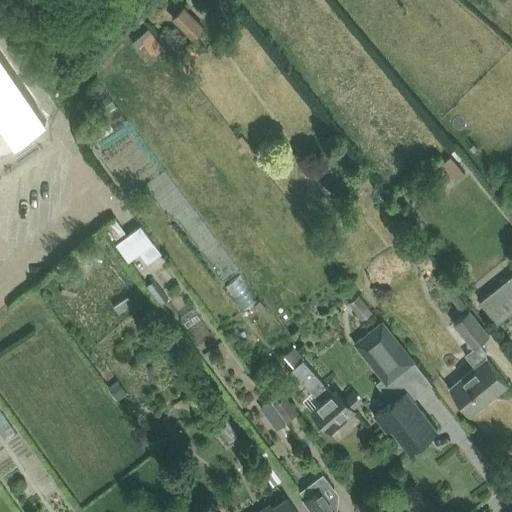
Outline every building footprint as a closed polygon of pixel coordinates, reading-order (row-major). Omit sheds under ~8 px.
[(171,18),(192,39),(205,26),(184,5),(171,18)] [(148,29),(132,42),(147,60),(147,61),(164,48),(148,29)] [(173,53),(159,58),(165,75),(179,70),(173,53)] [(109,95),(101,100),(108,110),(116,105),(109,95)] [(450,155),(440,164),(454,181),(465,172),(450,155)] [(11,235),(23,249),(51,225),(56,230),(100,192),(84,173),(11,235)] [(160,253),(152,241),(140,225),(116,242),(128,259),(140,250),(148,261),(160,253)] [(90,249),(75,262),(86,274),(100,261),(90,249)] [(497,322),(511,310),(511,274),(480,300),(497,322)] [(254,315),(267,303),(245,279),(232,291),(254,315)] [(65,280),(62,291),(76,294),(79,283),(65,280)] [(124,291),(111,300),(114,305),(119,312),(132,303),(124,291)] [(372,309),(359,293),(348,301),(361,318),(372,309)] [(299,320),(296,314),(310,309),(306,300),(282,309),(289,324),(299,320)] [(462,315),(453,322),(474,347),(489,335),(469,309),(462,315)] [(386,383),(388,382),(415,360),(383,319),(353,342),(386,383)] [(329,433),(354,411),(343,397),(339,401),(332,393),(332,392),(322,380),(322,379),(294,347),(282,357),(310,390),(311,389),(322,402),(310,411),(316,417),(329,433)] [(449,387),(458,398),(471,414),(508,383),(496,368),(487,357),(449,387)] [(118,381),(109,388),(116,398),(125,391),(118,381)] [(287,420),(297,412),(277,384),(267,392),(287,420)] [(407,388),(373,414),(387,432),(391,428),(410,451),(439,429),(407,388)] [(261,405),(278,429),(287,423),(270,399),(261,405)] [(313,511),(337,511),(320,488),(304,499),(313,511)] [(297,511),(291,503),(288,498),(266,511),(297,511)]
